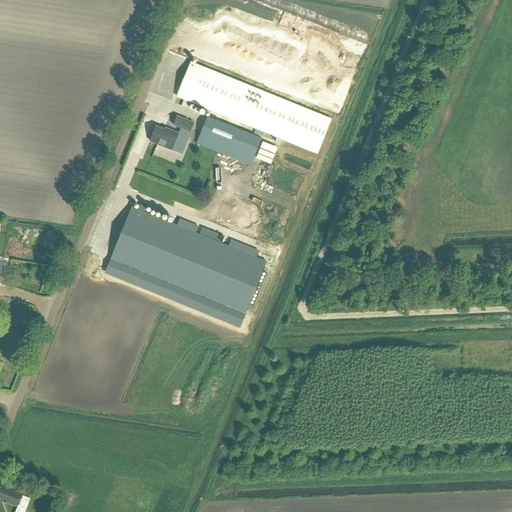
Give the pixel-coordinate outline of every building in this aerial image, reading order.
[(216,0),(199,42),(206,45),(213,47),(339,99),(361,45),(249,0),(216,0)] [(213,47),(206,45),(204,50),(211,53),(213,47)] [(191,62),(177,97),(316,153),(330,119),(191,62)] [(177,116),(174,125),(181,128),(185,130),(186,125),(192,128),(194,123),(177,116)] [(208,117),(196,144),(251,166),(262,138),(208,117)] [(156,126),(150,141),(172,150),(172,149),(181,153),(190,132),(185,130),(181,128),(179,133),(169,129),(168,131),(156,126)] [(263,142),(256,158),(270,164),(277,148),(263,142)] [(133,206),(112,256),(247,311),(267,261),(223,243),(200,234),(133,206)] [(203,227),(200,234),(223,243),(225,237),(203,227)] [(6,502),(17,506),(15,511),(24,511),(30,497),(22,494),(23,492),(3,484),(1,487),(0,486),(0,497),(7,500),(6,502)]
